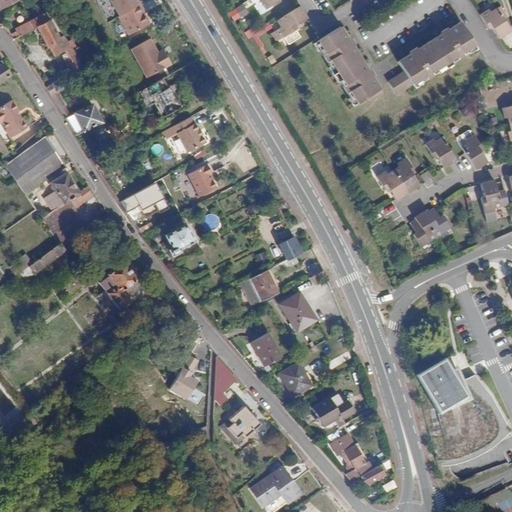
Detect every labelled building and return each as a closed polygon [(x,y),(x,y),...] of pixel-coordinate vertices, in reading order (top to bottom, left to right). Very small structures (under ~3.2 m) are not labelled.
[(109,0),(118,15),(117,16),(127,34),(141,27),(140,25),(145,23),(145,24),(148,23),(142,11),(143,10),(137,0),(109,0)] [(276,1),(278,0),(267,0),(267,1),(271,9),(278,4),(276,1)] [(243,4),(228,12),(233,21),(248,13),(243,4)] [(304,6),(282,20),(285,25),(282,27),(292,43),(304,36),(300,29),(301,28),(299,25),(306,21),(311,18),(304,6)] [(492,28),(499,39),(510,32),(496,10),(490,14),(488,10),(480,15),(489,30),(492,28)] [(31,28),(49,18),(45,11),(14,28),(19,35),(31,28)] [(81,66),(51,17),(49,18),(31,28),(32,31),(35,30),(46,47),(48,46),(54,54),(61,50),(70,64),(68,65),(72,71),(81,66)] [(466,49),(473,44),(460,23),(448,31),(446,29),(441,32),(442,34),(417,50),(415,48),(409,52),(411,54),(398,62),(404,71),(388,81),(395,92),(411,83),(418,78),(420,81),(437,71),(435,68),(450,59),(452,62),(468,52),(466,49)] [(350,40),(345,33),(341,36),(338,31),(321,41),(325,48),(323,50),(333,67),(335,65),(345,80),(342,81),(353,98),(355,97),(359,104),(376,93),(373,87),(377,84),(374,78),(375,77),(371,70),(370,71),(365,65),(361,67),(354,57),(358,54),(354,47),(356,46),(352,39),(350,40)] [(129,50),(148,86),(154,83),(162,78),(167,76),(163,69),(168,66),(163,56),(158,59),(155,54),(147,40),(129,50)] [(325,48),(321,41),(316,44),(321,51),(323,50),(325,48)] [(466,49),(468,52),(469,53),(476,49),(473,44),(466,49)] [(365,65),(358,54),(354,57),(361,67),(365,65)] [(435,68),(437,71),(437,72),(453,63),(452,62),(450,59),(435,68)] [(340,83),(342,81),(345,80),(335,65),(333,67),(331,68),(340,83)] [(162,78),(154,83),(163,98),(171,93),(162,78)] [(418,78),(411,83),(413,87),(421,83),(420,81),(418,78)] [(57,80),(45,87),(75,136),(100,120),(89,103),(68,116),(55,93),(62,89),(57,80)] [(148,86),(136,93),(147,113),(151,111),(156,120),(179,108),(171,93),(163,98),(154,83),(148,86)] [(355,107),(359,104),(355,97),(353,98),(351,100),(355,107)] [(10,100),(0,106),(0,122),(5,130),(4,131),(8,139),(25,128),(18,118),(17,118),(14,113),(17,111),(10,100)] [(511,108),(508,110),(507,106),(499,108),(501,118),(506,116),(508,124),(509,130),(505,131),(507,141),(511,139),(511,108)] [(186,127),(182,121),(165,131),(180,157),(198,147),(187,127),(186,127)] [(460,146),(464,153),(474,168),(484,161),(478,150),(481,148),(472,133),(470,130),(467,129),(454,137),(460,146)] [(9,172),(28,198),(67,162),(45,137),(8,170),(9,172)] [(425,143),(429,150),(433,148),(437,155),(445,166),(449,163),(455,159),(454,158),(448,149),(440,137),(435,140),(433,137),(425,143)] [(448,149),(454,158),(455,159),(458,157),(451,147),(448,149)] [(433,148),(429,150),(434,158),(437,155),(433,148)] [(190,156),(193,161),(205,154),(203,150),(190,156)] [(89,159),(94,167),(99,163),(95,156),(89,159)] [(385,181),(388,186),(395,199),(419,183),(412,172),(414,170),(406,156),(397,162),(399,166),(394,169),(387,173),(385,169),(377,174),(382,182),(385,181)] [(203,178),(198,169),(179,179),(191,201),(208,192),(201,179),(203,178)] [(51,184),(64,203),(67,201),(69,199),(78,192),(65,174),(51,184)] [(486,181),(473,184),(476,198),(473,199),(477,214),(486,212),(486,209),(492,207),(486,181)] [(78,192),(69,199),(72,204),(75,208),(84,202),(87,205),(95,199),(86,186),(78,192)] [(43,219),(61,244),(87,223),(75,208),(72,204),(70,205),(67,201),(64,203),(43,219)] [(427,209),(409,220),(416,233),(414,234),(422,247),(430,242),(428,239),(449,225),(443,216),(440,218),(434,207),(428,211),(427,209)] [(281,231),(282,221),(273,220),(272,230),(281,231)] [(167,251),(171,258),(180,254),(178,251),(194,243),(185,225),(164,236),(170,248),(167,251)] [(293,257),(300,253),(292,236),(277,242),(286,260),(293,257)] [(47,244),(52,252),(57,248),(52,241),(47,244)] [(66,252),(61,245),(57,248),(52,252),(43,258),(48,265),(66,252)] [(286,260),(280,263),(284,271),(297,264),(293,257),(286,260)] [(43,258),(34,265),(39,272),(48,265),(43,258)] [(12,266),(18,276),(20,274),(24,272),(17,262),(12,266)] [(316,262),(307,266),(311,275),(320,271),(316,262)] [(106,306),(114,316),(135,299),(132,296),(142,288),(122,263),(105,276),(106,277),(98,283),(112,300),(106,306)] [(34,265),(24,272),(20,274),(25,281),(39,272),(34,265)] [(256,294),(260,300),(277,292),(266,271),(249,279),(253,287),(250,289),(254,295),(256,294)] [(249,279),(242,282),(253,304),(260,300),(256,294),(254,295),(250,289),(253,287),(249,279)] [(280,302),(296,329),(315,318),(299,291),(280,302)] [(250,342),(263,366),(282,355),(268,331),(250,342)] [(216,357),(213,397),(219,404),(227,397),(221,391),(236,379),(216,357)] [(446,373),(438,359),(408,378),(432,418),(468,400),(453,369),(446,373)] [(280,372),(293,394),(310,384),(298,362),(280,372)] [(180,383),(170,393),(176,403),(179,407),(183,402),(185,403),(187,401),(190,403),(195,398),(180,383)] [(313,408),(323,426),(339,417),(329,399),(313,408)] [(182,411),(190,403),(187,401),(185,403),(183,402),(179,407),(182,411)] [(235,418),(220,430),(233,445),(256,426),(240,407),(232,414),(235,418)] [(235,418),(232,414),(218,427),(220,430),(235,418)] [(25,415),(9,432),(16,439),(33,422),(25,415)] [(205,446),(206,426),(196,432),(205,446)] [(359,476),(369,470),(365,463),(363,464),(348,436),(331,444),(336,455),(342,452),(351,471),(344,474),(350,480),(359,476)] [(382,475),(377,466),(369,470),(359,476),(364,485),(382,475)] [(281,496),(286,504),(299,496),(280,470),(251,491),(263,509),(281,496)] [(377,494),(380,499),(392,492),(389,487),(377,494)]
